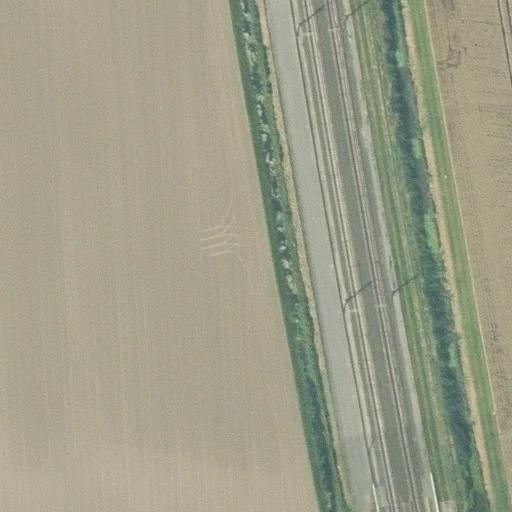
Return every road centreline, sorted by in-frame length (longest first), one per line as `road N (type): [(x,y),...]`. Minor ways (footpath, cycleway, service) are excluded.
road 1 (track): [(502,511),(413,0)]
road 2 (track): [(357,0),(445,500)]
